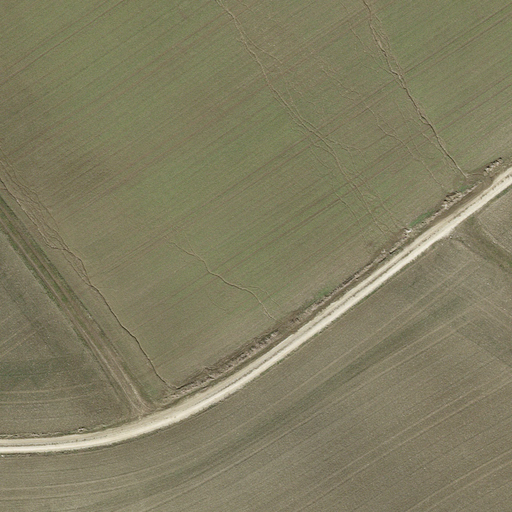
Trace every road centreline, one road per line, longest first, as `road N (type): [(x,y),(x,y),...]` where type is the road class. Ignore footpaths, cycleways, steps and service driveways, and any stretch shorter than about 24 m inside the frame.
road 1 (track): [(0,443),(101,438),(152,426),(259,378),(511,184)]
road 2 (track): [(0,218),(152,426)]
